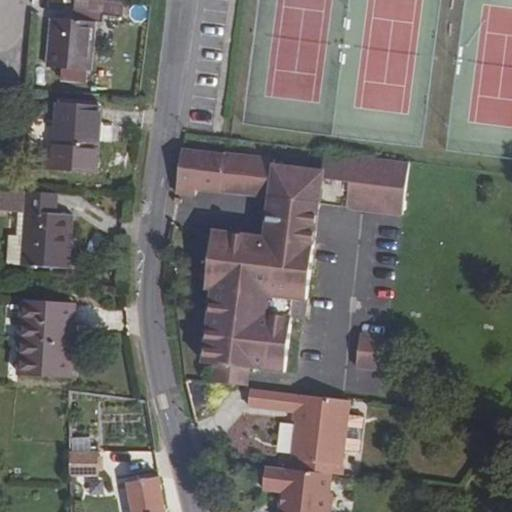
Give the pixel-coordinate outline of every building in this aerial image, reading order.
[(73,0),(72,18),(54,18),(50,63),(92,67),(96,21),(101,21),(102,15),(124,16),(123,0),(73,0)] [(98,149),(101,108),(57,106),(55,147),(98,149)] [(181,151),(175,195),(198,198),(199,191),(268,198),(272,161),(225,155),(181,151)] [(401,214),(408,162),(324,151),(322,172),(318,203),(401,214)] [(268,198),(265,225),(314,231),(318,203),(322,172),(272,166),(268,198)] [(0,188),(0,209),(26,211),(22,264),(71,267),(75,215),(55,213),(55,207),(58,207),(59,192),(0,188)] [(264,237),(211,230),(205,288),(212,289),(203,363),(213,364),(285,372),(291,318),(304,319),(314,231),(265,225),(264,237)] [(24,301),(19,376),(73,379),(76,304),(24,301)] [(381,370),(385,338),(360,336),(356,367),(381,370)] [(247,388),(249,368),(213,364),(211,384),(247,388)] [(250,389),(248,406),(298,413),(292,459),(342,465),(350,401),(250,389)] [(98,452),(70,454),(71,475),(99,474),(98,452)] [(342,465),(292,459),(291,469),(331,474),(341,475),(342,465)] [(291,469),(265,466),(263,489),(281,491),(282,491),(285,495),(284,507),(279,506),(278,511),(329,511),(331,495),(329,493),(331,474),(291,469)] [(164,511),(159,477),(127,483),(132,511),(164,511)]
